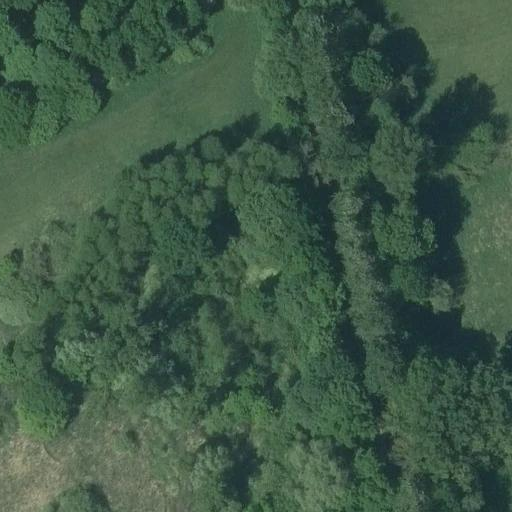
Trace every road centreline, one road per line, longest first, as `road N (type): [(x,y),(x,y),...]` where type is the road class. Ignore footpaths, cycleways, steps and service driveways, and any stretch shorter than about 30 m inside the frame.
road 1 (track): [(289,0),(394,511)]
road 2 (track): [(0,115),(126,77),(212,0)]
